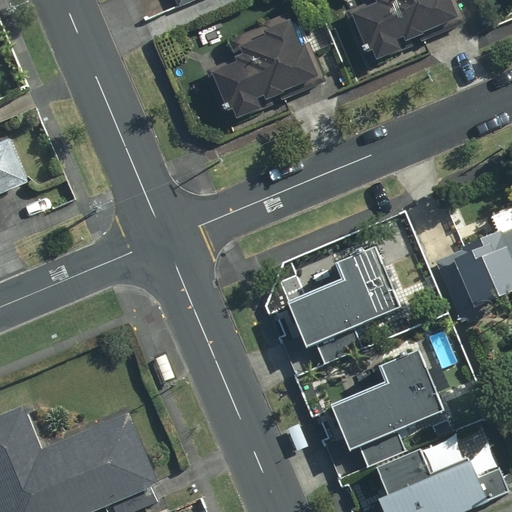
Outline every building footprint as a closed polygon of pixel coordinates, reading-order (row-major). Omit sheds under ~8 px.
[(376,0),(378,5),(351,16),(369,60),(376,57),(380,66),(403,56),(399,46),(407,43),(409,47),(466,24),(456,0),(376,0)] [(293,29),(288,17),(228,41),(237,61),(210,72),(228,116),(235,113),(239,122),(262,113),(258,103),(266,99),(268,104),(325,80),(302,25),(293,29)] [(13,146),(0,151),(0,201),(31,188),(13,146)] [(511,230),(451,258),(475,311),(511,294),(511,230)] [(344,282),(292,304),(311,347),(401,308),(376,250),(338,266),(344,282)] [(511,336),(505,321),(465,338),(481,376),(511,362),(511,336)] [(155,358),(166,381),(176,377),(165,353),(155,358)] [(443,410),(420,353),(380,369),(387,386),(332,409),(349,449),(443,410)] [(0,413),(0,511),(91,511),(160,483),(130,414),(43,451),(23,404),(0,413)] [(300,424),(288,429),(297,452),(309,447),(300,424)] [(507,491),(498,471),(476,480),(469,462),(429,478),(418,451),(377,467),(389,495),(378,499),(383,511),(462,511),(486,503),(485,500),(507,491)]
